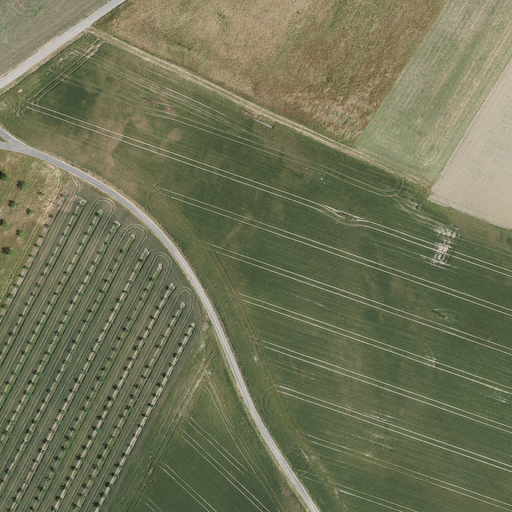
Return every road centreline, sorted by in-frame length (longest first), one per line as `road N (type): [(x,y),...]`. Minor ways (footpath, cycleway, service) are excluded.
road 1 (unclassified): [(27,151),(114,193),(166,238),(214,318),(264,431),(316,511)]
road 2 (unclassified): [(121,0),(0,85)]
